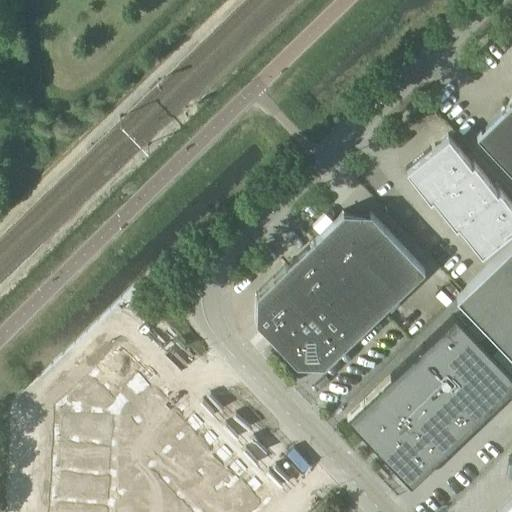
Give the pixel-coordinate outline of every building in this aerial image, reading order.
[(511,100),(476,134),(511,172),(511,100)] [(430,199),(432,197),(431,196),(472,164),(471,162),(448,133),(430,147),(404,167),(430,199)] [(473,160),(471,162),(472,164),(431,196),(432,197),(456,226),(458,224),(457,223),(498,191),(496,189),(473,160)] [(457,223),(458,224),(481,253),(506,233),(506,232),(511,226),(511,204),(499,187),(496,189),(498,191),(457,223)] [(343,210),(313,238),(347,272),(382,308),(424,268),(370,211),(356,224),(343,210)] [(255,320),(276,342),(347,272),(313,238),(256,293),(255,320)] [(511,242),(456,296),(511,355),(511,242)] [(382,308),(347,272),(276,342),(296,363),(324,364),(382,308)] [(140,306),(135,301),(133,298),(127,304),(130,306),(134,311),(140,306)] [(511,375),(454,314),(347,416),(402,474),(412,465),(420,474),(511,385),(511,375)] [(122,346),(92,374),(111,394),(122,406),(152,378),(122,346)] [(58,408),(57,412),(117,415),(117,410),(122,406),(111,394),(92,374),(58,408)] [(113,475),(112,504),(196,424),(152,378),(122,406),(117,410),(117,415),(115,445),(113,475)] [(57,412),(56,442),(115,445),(117,415),(57,412)] [(259,511),(270,502),(196,424),(112,504),(112,505),(111,511),(259,511)] [(56,442),(54,472),(113,475),(115,445),(56,442)] [(54,472),(52,502),(112,505),(112,504),(113,475),(54,472)] [(511,511),(511,496),(495,511),(511,511)] [(52,502),(51,511),(111,511),(112,505),(52,502)]
